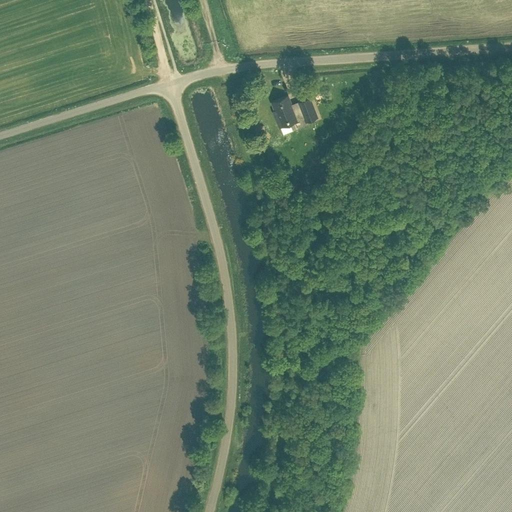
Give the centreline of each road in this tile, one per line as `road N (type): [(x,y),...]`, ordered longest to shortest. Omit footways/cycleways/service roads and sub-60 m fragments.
road 1 (track): [(199,0),(272,256),(283,388),(260,511)]
road 2 (unclassified): [(209,511),(233,401),(227,291),(168,82)]
road 3 (unclassified): [(168,82),(256,64),(511,45)]
road 4 (unclassified): [(168,82),(0,135)]
